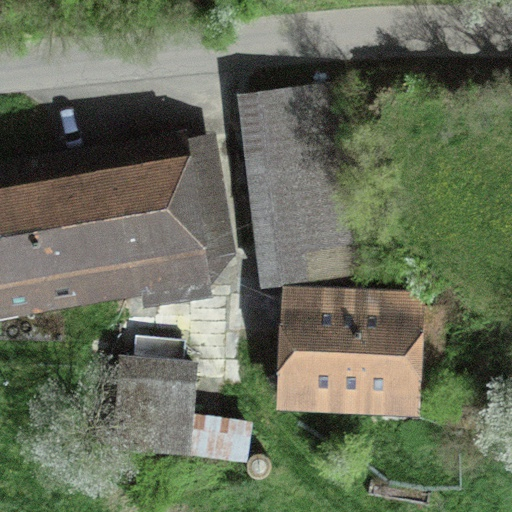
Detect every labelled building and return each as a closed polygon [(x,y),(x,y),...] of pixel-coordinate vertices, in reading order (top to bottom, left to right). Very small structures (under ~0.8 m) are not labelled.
[(263,281),(378,270),(360,72),(245,82),(263,281)] [(161,277),(214,268),(192,138),(0,170),(0,289),(159,264),(161,277)] [(294,395),(441,404),(447,295),(301,286),(294,395)] [(242,459),(244,414),(191,413),(193,354),(116,352),(113,441),(190,443),(190,457),(242,459)] [(494,421),(497,395),(448,390),(445,415),(494,421)]
